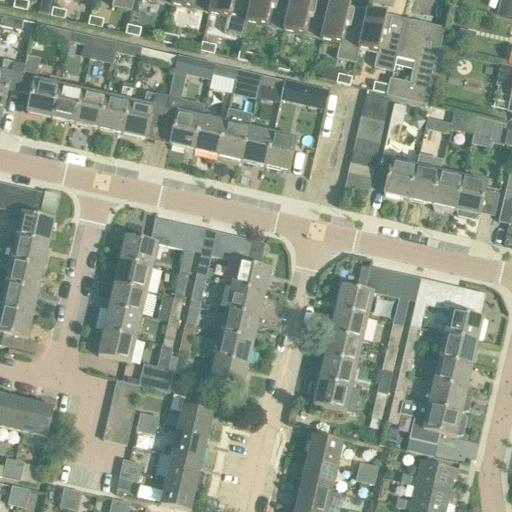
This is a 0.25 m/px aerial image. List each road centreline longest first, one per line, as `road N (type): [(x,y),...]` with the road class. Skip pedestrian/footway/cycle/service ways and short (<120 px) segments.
road 1 (residential): [(247,511),(318,230)]
road 2 (residential): [(0,375),(54,387),(103,183)]
road 3 (residential): [(318,230),(103,183)]
road 4 (residential): [(511,273),(318,230)]
